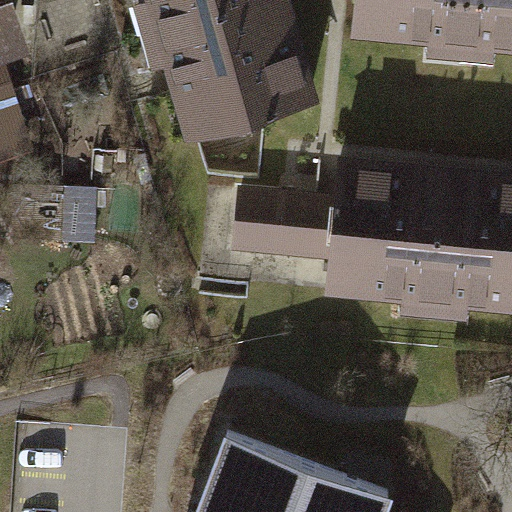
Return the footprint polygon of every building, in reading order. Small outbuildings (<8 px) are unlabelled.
[(16,0),(0,0),(0,79),(11,76),(1,47),(29,38),(16,0)] [(134,0),(151,57),(166,52),(186,122),(316,85),(291,0),(134,0)] [(511,0),(353,0),(351,20),(427,27),(425,45),(494,51),(496,34),(511,35),(511,0)] [(11,76),(0,79),(0,139),(29,130),(11,76)] [(336,186),(242,177),(236,239),(329,248),(326,280),(401,288),(400,302),(469,309),(470,295),(511,298),(511,161),(340,144),(336,186)] [(64,180),(13,178),(12,231),(63,232),(64,180)] [(378,511),(381,507),(209,440),(180,511),(378,511)]
